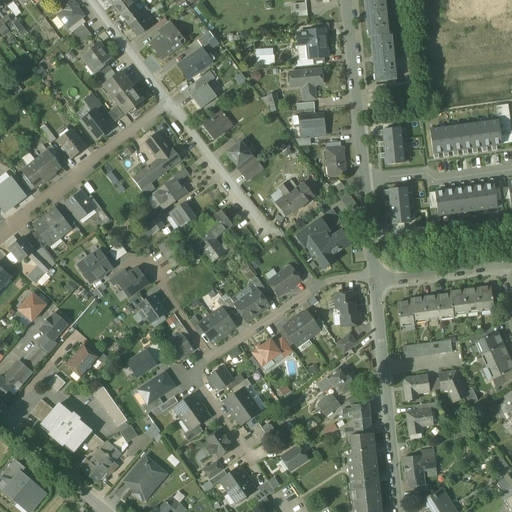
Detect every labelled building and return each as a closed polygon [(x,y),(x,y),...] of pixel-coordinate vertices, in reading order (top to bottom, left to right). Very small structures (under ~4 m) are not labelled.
[(85,15),(72,0),(57,0),(64,9),(58,14),(64,22),(68,28),(85,15)] [(120,0),(113,6),(121,16),(134,6),(129,0),(120,0)] [(171,0),(163,0),(158,4),(163,10),(169,5),(170,5),(168,3),(172,0),(171,0)] [(364,0),(366,8),(386,7),(384,0),(364,0)] [(21,12),(14,2),(9,6),(16,16),(21,12)] [(306,3),(292,4),(293,11),(306,10),(306,3)] [(134,6),(121,16),(129,26),(142,16),(142,17),(150,11),(149,11),(148,11),(145,7),(139,12),(134,6)] [(386,7),(366,8),(368,37),(371,37),(388,35),(386,7)] [(307,17),(306,10),(293,11),(294,19),(307,17)] [(8,15),(1,20),(6,26),(12,21),(12,20),(8,15)] [(142,17),(142,16),(129,26),(137,37),(150,27),(142,17)] [(17,17),(12,20),(12,21),(19,31),(25,27),(17,17)] [(164,18),(155,25),(158,30),(168,23),(164,18)] [(169,22),(158,30),(162,35),(172,26),(169,22)] [(162,35),(150,43),(162,59),(181,44),(177,39),(180,36),(172,26),(162,35)] [(83,27),(73,35),(80,44),(91,36),(83,27)] [(315,30),(308,31),(308,32),(298,33),(299,46),(309,45),(311,59),(313,59),(324,57),(329,57),(326,29),(315,30)] [(210,41),(214,47),(219,42),(210,30),(197,39),(203,47),(210,41)] [(388,35),(371,37),(375,82),(396,80),(392,35),(388,35)] [(101,43),(83,57),(95,75),(99,72),(109,65),(114,61),(101,43)] [(256,48),(256,64),(274,63),(274,48),(256,48)] [(195,55),(187,60),(187,59),(179,64),(188,77),(209,64),(205,58),(207,57),(202,49),(194,54),(195,55)] [(109,65),(99,72),(103,78),(113,71),(109,65)] [(321,70),(290,73),(290,82),(302,81),(304,101),(315,100),(314,81),(322,80),(321,70)] [(113,71),(103,78),(107,83),(117,76),(113,71)] [(144,101),(123,72),(117,76),(107,83),(105,85),(126,114),(144,101)] [(215,79),(209,72),(195,83),(200,89),(206,84),(207,85),(215,79)] [(207,85),(206,84),(200,89),(190,96),(201,110),(217,98),(207,85)] [(102,105),(93,94),(84,102),(92,112),(95,110),(96,110),(102,105)] [(277,94),(268,96),(272,112),(281,110),(277,94)] [(123,116),(116,107),(108,113),(115,123),(123,116)] [(92,112),(81,121),(96,141),(100,138),(102,138),(105,136),(105,134),(111,129),(96,110),(95,110),(92,112)] [(233,127),(220,111),(202,126),(215,142),(233,127)] [(323,114),(293,117),(294,125),(294,127),(300,127),(300,130),(301,139),(310,139),(317,138),(317,133),(325,132),(323,114)] [(488,123),(491,146),(496,146),(501,145),(500,136),(499,130),(498,124),(498,121),(488,123)] [(486,147),(491,146),(488,123),(479,124),(482,148),(486,147)] [(47,124),(39,130),(49,142),(56,136),(47,124)] [(290,128),(288,124),(284,125),(285,129),(291,137),(295,133),(291,127),(290,128)] [(469,125),(472,149),(476,148),(482,148),(479,124),(469,125)] [(469,125),(459,126),(462,150),(466,150),(472,149),(469,125)] [(450,128),(453,152),(457,151),(462,150),(459,126),(450,128)] [(450,128),(440,129),(443,153),(447,152),(453,152),(450,128)] [(86,148),(72,129),(58,140),(72,159),(86,148)] [(383,142),(402,140),(401,129),(394,129),(383,130),(382,130),(383,135),(383,142)] [(443,153),(440,129),(430,130),(433,154),(438,154),(443,153)] [(156,160),(170,149),(157,133),(144,143),(156,160)] [(301,139),(293,140),(298,147),(311,145),(310,139),(301,139)] [(384,147),(385,154),(403,152),(402,140),(383,142),(384,147)] [(251,157),(240,143),(227,153),(228,155),(227,155),(231,160),(231,159),(237,167),(251,157)] [(170,149),(156,160),(132,178),(144,194),(154,187),(151,184),(181,161),(172,148),(170,149)] [(341,149),(328,150),(329,168),(333,168),(333,176),(346,175),(345,149),(341,149)] [(47,151),(40,156),(41,158),(35,162),(47,178),(60,167),(59,165),(51,156),(47,151)] [(64,161),(56,152),(51,156),(59,165),(64,161)] [(403,152),(385,154),(385,158),(386,165),(404,163),(403,152)] [(251,157),(237,167),(243,174),(257,163),(251,156),(251,157)] [(47,178),(35,162),(30,166),(29,165),(20,172),(24,177),(32,187),(33,188),(47,178)] [(257,163),(243,174),(248,181),(262,170),(257,163)] [(184,169),(173,177),(174,179),(176,178),(179,182),(189,175),(184,169)] [(114,170),(107,173),(118,193),(124,189),(114,170)] [(32,187),(24,177),(19,180),(27,190),(32,187)] [(174,179),(153,194),(161,207),(170,201),(172,204),(181,198),(178,195),(184,191),(179,182),(176,178),(174,179)] [(11,179),(0,187),(0,206),(5,213),(25,197),(11,179)] [(333,185),(342,194),(347,189),(339,180),(333,185)] [(284,186),(300,208),(308,202),(307,201),(313,196),(304,184),(300,187),(299,186),(296,188),(297,189),(294,191),(288,183),(284,186)] [(484,186),(487,210),(497,208),(496,201),(494,190),(494,185),(490,185),(484,186)] [(300,208),(284,186),(279,190),(286,198),(283,199),(280,201),(280,202),(276,205),(286,217),(292,212),(293,214),(300,208)] [(480,187),(474,187),(477,211),(487,210),(484,186),(480,187)] [(464,189),(468,212),(477,211),(474,187),(470,188),(464,189)] [(389,195),(389,202),(408,200),(407,188),(388,190),(389,195)] [(460,189),(455,190),(458,213),(468,212),(464,189),(460,189)] [(445,191),(448,215),(458,213),(455,190),(451,190),(445,191)] [(438,216),(448,215),(445,191),(441,192),(435,192),(437,209),(438,216)] [(359,208),(347,192),(339,198),(351,214),(359,208)] [(81,193),(66,204),(78,219),(92,209),(93,208),(86,200),(81,193)] [(102,210),(91,196),(86,200),(93,208),(92,209),(96,214),(102,210)] [(390,213),(409,212),(408,200),(389,202),(390,206),(390,213)] [(184,204),(170,214),(180,228),(194,218),(184,204)] [(58,214),(55,210),(45,218),(59,237),(70,229),(69,228),(58,214)] [(75,224),(64,210),(58,214),(69,228),(75,224)] [(341,222),(332,210),(324,215),(333,228),(341,222)] [(194,244),(227,219),(221,212),(196,231),(199,235),(192,241),(194,244)] [(409,212),(390,213),(391,217),(392,225),(393,225),(404,224),(410,223),(409,212)] [(157,217),(148,224),(154,233),(164,226),(157,217)] [(59,237),(45,218),(34,226),(37,230),(48,245),(49,245),(59,237)] [(330,232),(320,218),(297,235),(302,242),(301,242),(305,249),(307,248),(312,256),(312,257),(315,261),(315,260),(321,269),(328,264),(329,266),(336,261),(332,256),(337,253),(338,253),(342,250),(341,250),(349,245),(348,243),(344,238),(346,236),(341,230),(329,238),(326,234),(330,232)] [(227,219),(194,244),(200,251),(203,249),(212,262),(224,253),(214,240),(232,226),(227,219)] [(48,245),(37,230),(32,234),(41,246),(43,249),(48,245)] [(24,238),(9,249),(12,252),(20,262),(28,256),(35,251),(24,238)] [(170,238),(158,247),(173,269),(186,260),(170,238)] [(127,253),(120,244),(109,252),(116,261),(127,253)] [(43,249),(41,246),(35,251),(51,268),(55,265),(43,249)] [(35,251),(28,256),(39,267),(46,274),(51,268),(35,251)] [(99,251),(78,266),(90,283),(98,278),(99,279),(103,278),(105,275),(104,274),(112,268),(99,251)] [(20,262),(12,252),(6,257),(14,267),(20,262)] [(39,267),(29,278),(35,284),(37,282),(42,287),(50,278),(46,274),(39,267)] [(290,267),(268,282),(278,297),(300,281),(290,267)] [(0,268),(0,288),(10,278),(0,268)] [(128,275),(117,282),(118,284),(124,291),(126,289),(131,296),(148,284),(138,269),(132,273),(131,272),(128,275)] [(124,270),(109,280),(114,287),(118,284),(117,282),(128,275),(124,270)] [(257,279),(252,282),(255,287),(260,284),(257,279)] [(267,293),(260,284),(255,287),(257,289),(262,297),(267,293)] [(482,288),(476,289),(479,310),(492,308),(493,308),(492,301),(490,287),(482,288)] [(262,297),(257,289),(245,297),(257,314),(269,306),(262,297)] [(468,290),(463,291),(466,311),(479,310),(476,289),(468,290)] [(33,294),(19,310),(19,311),(13,317),(18,322),(24,315),(32,322),(46,305),(38,299),(42,294),(37,290),(33,295),(33,294)] [(92,297),(84,290),(76,299),(84,306),(92,297)] [(454,292),(450,292),(450,294),(452,313),(466,311),(463,291),(454,292)] [(353,294),(335,295),(336,309),(340,311),(342,327),(360,325),(359,314),(355,312),(353,294)] [(442,296),(436,296),(439,317),(453,315),(452,313),(450,294),(442,296)] [(141,296),(126,307),(131,313),(139,307),(139,306),(145,302),(141,296)] [(145,302),(139,306),(139,307),(142,311),(140,312),(144,319),(147,317),(151,323),(166,313),(154,296),(145,302)] [(428,297),(423,298),(426,318),(439,317),(436,296),(428,297)] [(235,305),(229,297),(224,301),(232,313),(234,316),(239,313),(234,305),(235,305)] [(235,305),(234,305),(239,313),(246,322),(257,314),(245,297),(235,305)] [(224,301),(222,298),(216,302),(221,309),(221,308),(227,317),(232,313),(224,301)] [(415,299),(410,300),(410,302),(413,320),(426,318),(423,298),(415,299)] [(405,303),(396,304),(399,324),(413,322),(413,320),(410,302),(405,303)] [(227,317),(221,308),(221,309),(210,316),(223,335),(227,332),(228,333),(235,328),(227,317)] [(314,323),(306,312),(299,317),(299,318),(295,321),(308,339),(319,331),(314,323)] [(50,319),(45,325),(45,326),(41,331),(45,335),(52,341),(53,341),(67,325),(55,314),(50,319)] [(223,335),(210,316),(199,324),(212,344),(220,339),(219,338),(223,335)] [(328,332),(319,319),(314,323),(319,331),(322,336),(328,332)] [(295,321),(291,324),(291,323),(283,328),(284,329),(294,343),(297,347),(308,339),(295,321)] [(181,323),(175,327),(181,335),(186,341),(191,338),(181,323)] [(294,343),(284,329),(279,332),(289,347),(294,343)] [(483,332),(473,337),(475,342),(486,337),(483,332)] [(486,337),(475,342),(476,343),(478,342),(484,353),(503,345),(497,332),(486,337)] [(52,341),(45,335),(37,344),(49,354),(57,345),(53,341),(52,341)] [(181,335),(168,344),(179,360),(192,350),(186,341),(181,335)] [(349,335),(341,341),(348,350),(356,344),(349,335)] [(293,352),(282,338),(273,344),(284,359),(293,352)] [(271,340),(261,347),(260,344),(256,347),(257,350),(252,353),(262,367),(273,359),(277,364),(284,359),(273,344),(271,340)] [(348,350),(341,341),(337,345),(343,354),(349,351),(348,350)] [(503,345),(484,353),(489,366),(508,357),(503,345)] [(67,364),(66,365),(74,372),(81,378),(98,359),(91,353),(83,346),(67,364)] [(109,359),(96,348),(91,353),(98,359),(104,365),(109,359)] [(229,353),(231,358),(240,355),(237,349),(229,353)] [(147,352),(128,364),(136,377),(149,368),(155,364),(147,352)] [(511,365),(508,357),(489,366),(495,378),(495,379),(504,375),(511,370),(511,365)] [(64,363),(58,369),(68,378),(74,372),(66,365),(67,364),(64,363)] [(17,365),(5,379),(1,376),(0,376),(0,401),(15,384),(20,388),(33,373),(24,366),(22,369),(17,365)] [(223,368),(219,371),(217,369),(211,373),(212,375),(208,379),(217,392),(226,386),(232,381),(232,380),(223,368)] [(340,371),(338,368),(333,372),(335,375),(328,381),(339,395),(343,392),(345,394),(349,391),(347,389),(353,383),(354,380),(351,377),(348,377),(342,369),(340,371)] [(456,372),(440,374),(440,378),(441,390),(442,390),(441,388),(451,387),(453,393),(450,394),(454,403),(466,397),(467,396),(465,393),(456,372)] [(57,392),(66,382),(56,373),(47,383),(57,392)] [(166,373),(140,390),(149,404),(174,386),(166,373)] [(240,375),(232,380),(232,381),(226,386),(230,391),(232,390),(244,381),(240,375)] [(504,375),(495,379),(495,378),(492,380),(496,389),(507,382),(504,375)] [(428,376),(404,379),(407,401),(418,400),(417,389),(428,387),(429,392),(430,392),(428,380),(428,376)] [(244,381),(232,390),(235,395),(244,389),(251,385),(247,379),(244,381)] [(128,420),(102,383),(92,390),(118,427),(128,420)] [(235,395),(224,402),(230,410),(230,409),(233,413),(252,400),(244,389),(235,395)] [(473,389),(465,393),(467,396),(466,397),(471,407),(478,401),(473,389)] [(193,395),(174,408),(182,420),(200,407),(198,403),(198,402),(193,395)] [(325,399),(321,402),(319,404),(318,406),(321,409),(334,399),(331,396),(327,397),(325,398),(325,399)] [(174,397),(159,407),(163,412),(178,402),(174,397)] [(321,409),(320,410),(326,417),(340,406),(334,399),(321,409)] [(252,400),(233,413),(236,417),(235,418),(241,425),(260,412),(252,400)] [(59,402),(39,426),(71,454),(92,430),(59,402)] [(368,404),(351,407),(352,410),(353,419),(353,420),(369,418),(368,404)] [(200,407),(182,420),(190,431),(198,425),(209,417),(204,410),(203,411),(200,407)] [(352,410),(342,411),(343,420),(353,419),(352,410)] [(418,411),(407,413),(410,435),(422,433),(421,424),(432,422),(432,425),(433,425),(431,410),(430,410),(418,411)] [(369,418),(353,420),(354,431),(355,435),(370,434),(371,434),(369,418)] [(271,422),(264,425),(268,434),(275,431),(271,422)] [(432,422),(421,424),(422,433),(433,425),(432,425),(432,422)] [(269,438),(258,423),(252,428),(255,433),(252,435),(259,445),(269,438)] [(327,434),(337,427),(335,423),(324,429),(327,434)] [(190,431),(183,435),(188,442),(203,432),(198,425),(190,431)] [(131,426),(120,433),(123,438),(124,441),(127,444),(138,437),(131,426)] [(155,428),(148,434),(152,439),(159,432),(155,428)] [(220,431),(207,440),(211,446),(210,447),(214,454),(216,453),(219,458),(232,449),(229,444),(230,443),(225,436),(224,437),(220,431)] [(302,434),(292,441),(296,448),(298,446),(300,449),(308,444),(302,434)] [(355,435),(351,436),(353,457),(347,457),(348,466),(374,463),(373,455),(373,450),(372,450),(370,434),(355,435)] [(89,478),(124,441),(123,438),(112,445),(111,445),(109,447),(107,445),(103,449),(102,448),(90,463),(87,460),(81,466),(85,469),(82,472),(89,478)] [(124,441),(89,478),(96,484),(106,472),(108,474),(111,475),(113,473),(119,466),(114,462),(128,446),(127,444),(124,441)] [(296,448),(281,458),(290,471),(307,460),(300,449),(298,446),(296,448)] [(420,455),(415,456),(415,458),(403,459),(406,480),(409,480),(409,488),(414,487),(425,486),(423,470),(437,468),(434,449),(419,451),(420,455)] [(146,458),(126,482),(146,500),(161,482),(159,480),(164,475),(155,467),(156,466),(146,458)] [(217,462),(204,471),(209,479),(223,469),(217,462)] [(374,463),(348,466),(351,499),(377,496),(376,481),(376,476),(375,476),(374,463)] [(227,476),(220,481),(228,492),(246,479),(244,475),(239,467),(227,476)] [(224,471),(209,481),(213,486),(220,481),(227,476),(224,471)] [(497,481),(504,491),(511,485),(511,477),(509,473),(497,481)] [(29,511),(45,495),(20,474),(9,486),(22,498),(18,502),(29,511)] [(246,479),(228,492),(236,504),(255,490),(250,483),(249,484),(246,479)] [(267,481),(257,488),(260,492),(253,497),(257,502),(275,491),(267,481)] [(425,486),(414,487),(416,497),(420,496),(428,491),(428,485),(425,486)] [(457,511),(443,489),(419,504),(424,511),(457,511)] [(377,496),(351,499),(352,511),(379,511),(377,496)] [(180,504),(172,497),(166,503),(172,508),(174,510),(180,504)] [(275,511),(268,501),(260,507),(263,511),(275,511)] [(165,502),(158,510),(155,507),(150,511),(168,511),(172,508),(166,503),(165,502)]
